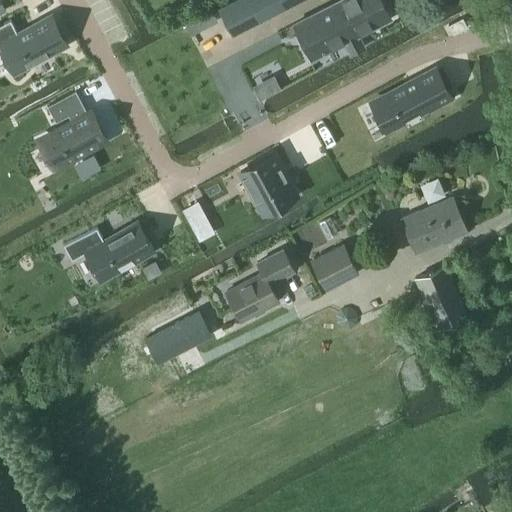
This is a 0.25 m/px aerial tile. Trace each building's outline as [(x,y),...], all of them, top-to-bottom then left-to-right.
[(284,0),(232,0),(218,7),(219,9),(233,36),(288,7),(284,0)] [(357,50),(364,47),(358,36),(390,19),(381,0),(338,0),(333,3),(357,50)] [(357,50),(333,3),(292,24),(312,59),(345,41),(351,54),(357,50)] [(462,17),(448,25),(453,34),(467,27),(462,17)] [(10,19),(0,24),(0,45),(13,71),(66,43),(53,19),(36,28),(34,25),(18,34),(10,19)] [(406,84),(371,102),(385,130),(386,129),(427,108),(427,109),(451,97),(448,90),(448,91),(437,71),(408,86),(406,84)] [(75,90),(47,106),(56,121),(84,106),(75,90)] [(74,120),(38,139),(53,167),(106,139),(93,114),(76,123),(74,120)] [(320,148),(301,159),(309,173),(328,162),(320,148)] [(273,152),(240,170),(256,199),(263,194),(271,208),(296,194),(273,152)] [(415,253),(465,231),(452,196),(401,218),(415,253)] [(96,226),(63,244),(72,259),(86,252),(100,278),(153,249),(139,225),(122,234),(120,231),(104,240),(96,226)] [(327,290),(358,273),(341,242),(310,259),(327,290)] [(262,273),(226,292),(241,320),(278,301),(269,283),(294,270),(283,248),(256,262),(262,273)] [(155,261),(142,267),(148,278),(160,271),(155,261)] [(437,327),(467,313),(454,286),(445,264),(414,278),(437,327)] [(215,300),(225,295),(219,284),(210,288),(215,300)] [(197,307),(145,333),(160,362),(212,335),(197,307)]
